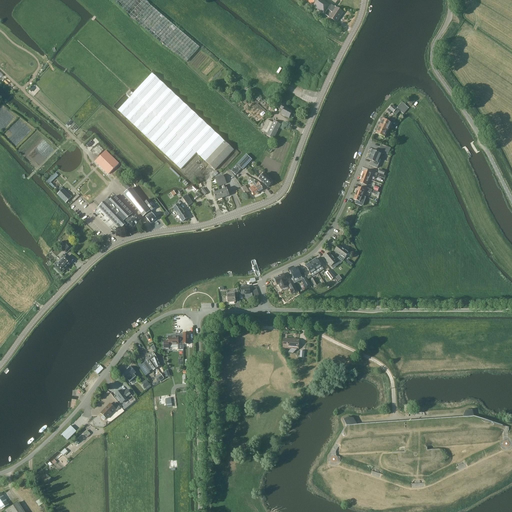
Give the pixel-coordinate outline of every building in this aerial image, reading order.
[(179,56),(186,62),(200,47),(149,4),(149,3),(144,0),(112,0),(163,45),(171,51),(179,56)] [(324,15),(328,10),(332,13),(329,18),(336,22),(343,13),(336,8),(331,4),(330,5),(322,0),(305,0),(309,2),(308,4),(311,6),(324,15)] [(132,92),(129,90),(126,94),(130,97),(118,110),(181,169),(196,152),(205,161),(224,141),(152,74),(133,94),(132,92)] [(411,98),(406,103),(410,106),(415,101),(411,98)] [(403,114),(409,108),(402,102),(396,108),(403,114)] [(399,112),(392,105),(387,111),(388,112),(387,113),(389,114),(392,112),(396,116),(399,112)] [(281,115),(289,119),(293,112),(286,109),(286,108),(282,106),(280,109),(283,110),(281,115)] [(380,127),(387,130),(390,123),(383,120),(380,127)] [(274,139),(281,125),(274,121),(266,135),(274,139)] [(387,130),(380,127),(376,134),(383,137),(387,130)] [(234,150),(224,141),(205,161),(215,170),(234,150)] [(388,155),(391,148),(381,144),(379,151),(388,155)] [(368,160),(371,161),(370,165),(377,168),(379,164),(377,163),(381,154),(372,150),(371,151),(370,150),(368,153),(370,154),(368,159),(368,160)] [(95,162),(108,175),(119,164),(106,151),(95,162)] [(249,161),(245,156),(237,165),(241,169),(249,161)] [(241,169),(237,165),(231,171),(236,175),(241,169)] [(53,189),(56,186),(52,182),(59,175),(56,171),(46,181),(53,189)] [(362,177),(369,180),(371,173),(364,171),(362,177)] [(273,182),(263,173),(258,178),(268,188),(273,182)] [(215,178),(218,186),(226,183),(223,175),(215,178)] [(369,180),(362,177),(360,183),(367,186),(369,180)] [(263,190),(259,183),(256,184),(254,181),(252,183),(251,181),(248,183),(249,184),(252,183),(254,186),(258,193),(263,190)] [(224,190),(220,191),(223,198),(229,196),(227,189),(226,189),(225,185),(222,187),(224,190)] [(258,193),(254,186),(249,189),(250,189),(248,190),(245,186),(241,188),(246,194),(251,191),(254,196),(258,193)] [(356,194),(363,196),(365,190),(358,188),(356,194)] [(66,203),(71,198),(63,189),(57,195),(66,203)] [(125,194),(143,217),(149,212),(131,189),(125,194)] [(216,201),(223,198),(220,191),(217,193),(215,189),(212,190),(214,193),(213,193),(216,201)] [(363,196),(356,194),(353,200),(356,201),(355,204),(361,206),(363,206),(366,198),(363,196)] [(131,215),(132,214),(115,196),(110,201),(110,202),(106,206),(104,203),(99,208),(120,229),(125,225),(126,226),(129,224),(128,223),(134,218),(131,215)] [(145,203),(151,211),(155,208),(153,206),(155,205),(152,202),(151,203),(148,200),(145,203)] [(173,208),(178,215),(183,211),(179,205),(173,208)] [(188,218),(183,211),(178,215),(182,222),(188,218)] [(151,212),(145,217),(147,219),(151,224),(156,219),(151,212)] [(133,228),(141,221),(136,216),(134,218),(128,223),(129,224),(133,228)] [(66,243),(62,248),(67,253),(71,248),(66,243)] [(346,249),(346,248),(344,246),(343,247),(342,247),(339,245),(334,251),(340,255),(338,258),(343,261),(344,259),(345,259),(349,253),(346,250),(346,249)] [(343,262),(337,257),(335,259),(332,256),(329,253),(324,257),(327,260),(326,261),(331,266),(337,262),(339,264),(341,264),(343,262)] [(55,267),(61,273),(71,263),(65,257),(63,255),(54,264),(53,264),(56,267),(55,267)] [(315,258),(304,264),(310,274),(321,267),(315,258)] [(290,271),(294,279),(301,276),(297,267),(295,268),(295,267),(291,269),(292,270),(290,271)] [(326,272),(331,280),(336,277),(330,269),(326,272)] [(281,289),(287,286),(285,281),(286,281),(283,274),(274,278),(277,285),(279,284),(281,289)] [(301,280),(306,289),(311,287),(306,278),(301,280)] [(315,288),(319,286),(315,278),(311,280),(315,288)] [(252,293),(250,294),(249,286),(240,287),(241,295),(245,294),(245,299),(252,298),(252,293)] [(228,303),(235,302),(235,297),(238,297),(237,289),(234,290),(234,294),(228,295),(228,303)] [(178,345),(178,350),(183,350),(183,344),(189,344),(189,333),(183,333),(183,335),(178,335),(178,345)] [(168,345),(178,345),(178,335),(173,335),(173,336),(168,336),(168,341),(164,341),(164,348),(168,348),(168,345)] [(298,349),(299,340),(284,339),(283,347),(298,349)] [(148,355),(149,356),(153,361),(152,362),(156,367),(153,369),(153,370),(160,366),(157,359),(153,353),(153,354),(152,352),(148,355)] [(143,373),(145,376),(150,373),(149,371),(153,369),(156,367),(152,362),(153,361),(149,356),(145,359),(147,361),(141,365),(140,363),(137,365),(141,370),(142,369),(143,372),(143,373)] [(101,365),(96,371),(98,374),(104,368),(101,365)] [(131,368),(128,371),(125,370),(125,371),(126,372),(123,375),(128,380),(129,382),(136,376),(134,375),(136,373),(131,368)] [(158,382),(164,378),(160,374),(155,378),(158,382)] [(145,389),(150,385),(146,380),(142,383),(145,389)] [(116,395),(122,403),(128,399),(127,398),(131,395),(127,390),(125,392),(125,393),(124,394),(121,390),(116,395)] [(132,402),(129,398),(122,403),(125,407),(132,402)] [(117,411),(120,408),(115,403),(112,406),(110,404),(101,413),(103,416),(101,417),(101,418),(103,420),(104,420),(106,418),(106,419),(116,410),(117,411)] [(327,458),(327,459),(327,460),(328,461),(328,462),(328,463),(330,464),(330,465),(331,465),(332,466),(333,466),(334,466),(335,466),(336,465),(337,465),(338,464),(339,464),(339,463),(340,462),(340,461),(367,470),(373,472),(372,472),(372,474),(380,476),(381,474),(410,483),(411,483),(412,484),(412,485),(413,488),(424,487),(424,483),(425,482),(439,476),(457,467),(459,469),(466,466),(465,464),(465,463),(501,447),(501,448),(502,449),(503,450),(504,450),(505,450),(506,450),(507,450),(508,450),(509,450),(510,449),(511,449),(511,447),(511,446),(511,440),(511,439),(510,439),(510,438),(509,438),(508,438),(508,431),(509,430),(509,427),(503,425),(488,421),(474,416),(473,411),(473,410),(472,410),(471,410),(466,410),(465,411),(462,417),(357,424),(354,419),(354,418),(353,418),(348,417),(344,419),(344,420),(347,425),(343,430),(336,443),(334,446),(329,455),(328,457),(327,458)] [(67,440),(76,432),(71,426),(62,435),(67,440)] [(0,509),(0,510),(8,505),(0,493),(0,492),(0,509)] [(5,511),(23,511),(18,503),(5,511)]
